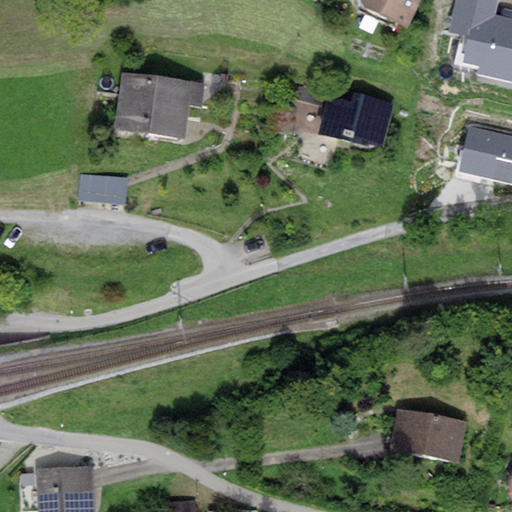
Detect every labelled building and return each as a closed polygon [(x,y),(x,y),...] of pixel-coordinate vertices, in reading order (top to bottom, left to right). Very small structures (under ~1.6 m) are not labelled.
[(420,0),(358,0),(355,8),(407,32),(420,0)] [(199,110),(202,89),(121,79),(114,132),(184,141),(188,109),(199,110)] [(322,138),(380,156),(394,111),(357,100),(353,113),(332,107),(322,138)] [(128,178),(80,175),(78,202),(126,205),(128,178)] [(467,427),(396,413),(387,455),(458,469),(467,427)] [(94,511),(93,474),(38,475),(39,511),(94,511)] [(196,511),(196,502),(166,504),(166,511),(196,511)]
